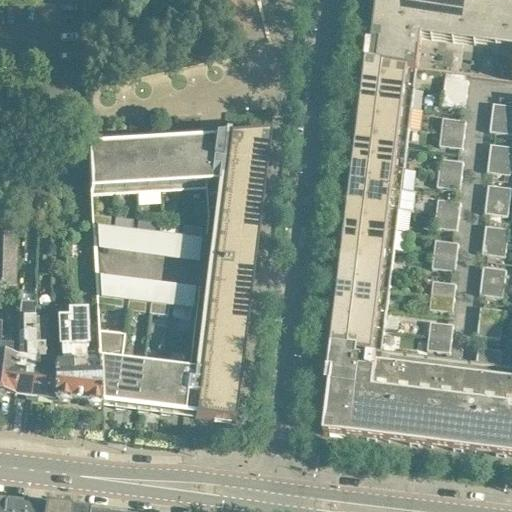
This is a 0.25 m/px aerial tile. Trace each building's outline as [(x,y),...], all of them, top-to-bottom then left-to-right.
[(466,78),(511,83),(511,0),(376,0),(371,45),(372,45),(370,63),(369,63),(369,65),(417,71),(417,72),(466,78)] [(369,65),(366,85),(414,91),(417,72),(417,71),(369,65)] [(468,83),(465,83),(447,81),(445,94),(467,97),(468,83)] [(366,85),(364,105),(412,111),(414,91),(366,85)] [(465,111),(467,97),(445,94),(443,109),(462,111),(465,111)] [(364,105),(361,126),(409,132),(412,111),(364,105)] [(493,107),(491,121),(511,123),(511,109),(498,108),(493,107)] [(511,137),(511,132),(511,123),(491,121),(490,135),(495,135),(511,137)] [(466,124),(460,124),(444,122),(443,135),(464,138),(466,124)] [(361,126),(359,146),(407,152),(409,132),(361,126)] [(463,152),(464,138),(443,135),(441,149),(459,152),(463,152)] [(251,293),(250,293),(253,272),(254,272),(254,271),(253,271),(269,136),(229,138),(228,142),(223,142),(223,139),(214,139),(214,143),(201,143),(204,192),(205,192),(206,221),(204,243),(215,245),(213,267),(210,290),(198,288),(188,367),(182,415),(194,416),(194,420),(234,425),(250,294),(251,294),(251,293)] [(191,140),(179,141),(182,193),(204,192),(201,143),(192,144),(191,140)] [(169,142),(156,143),(159,195),(182,193),(179,141),(178,141),(178,145),(169,145),(169,142)] [(146,143),(133,144),(136,196),(159,195),(156,143),(155,143),(155,146),(146,147),(146,143)] [(123,145),(110,145),(114,198),(136,196),(133,144),(132,144),(133,148),(124,148),(123,145)] [(87,155),(86,155),(86,169),(88,169),(90,199),(114,198),(110,145),(109,146),(110,149),(101,150),(100,146),(87,147),(87,151),(87,155)] [(359,146),(356,166),(404,172),(407,152),(359,146)] [(491,148),(489,162),(511,164),(511,153),(511,150),(494,148),(491,148)] [(67,156),(64,156),(51,157),(52,171),(68,170),(67,156)] [(509,178),(511,164),(489,162),(487,175),(493,176),(509,178)] [(462,179),(464,165),(442,163),(440,176),(462,179)] [(356,166),(354,186),(402,192),(404,172),(356,166)] [(460,193),(462,179),(440,176),(438,190),(460,193)] [(354,186),(351,206),(399,213),(415,215),(418,194),(402,192),(354,186)] [(488,188),(486,202),(508,205),(510,191),(491,189),(488,188)] [(506,219),(508,205),(486,202),(485,216),(490,217),(506,219)] [(459,220),(461,206),(439,203),(438,217),(459,220)] [(351,206),(349,227),(397,233),(399,213),(351,206)] [(458,234),(459,220),(438,217),(436,231),(458,234)] [(111,220),(93,218),(94,229),(110,231),(111,220)] [(115,221),(114,232),(132,234),(133,223),(115,221)] [(138,223),(137,234),(155,237),(156,226),(138,223)] [(161,226),(159,237),(177,239),(179,228),(161,226)] [(349,227),(346,247),(394,253),(397,233),(349,227)] [(183,229),(182,240),(200,242),(201,231),(183,229)] [(486,229),(484,243),(506,246),(507,232),(489,230),(486,229)] [(0,287),(15,288),(16,242),(0,241),(0,287)] [(504,260),(506,246),(484,243),(482,257),(488,258),(504,260)] [(459,247),(453,246),(437,244),(435,258),(457,260),(459,247)] [(346,247),(344,267),(392,273),(394,253),(346,247)] [(455,274),(457,260),(435,258),(433,272),(455,274)] [(344,267),(341,287),(389,293),(392,273),(344,267)] [(483,270),(481,284),(503,287),(505,273),(486,270),(483,270)] [(501,300),(503,287),(481,284),(480,298),(485,298),(501,300)] [(456,287),(451,287),(434,285),(433,299),(454,301),(456,287)] [(341,287),(339,308),(387,314),(389,293),(341,287)] [(124,302),(98,298),(98,306),(123,309),(124,302)] [(453,315),(454,301),(433,299),(431,313),(449,315),(453,315)] [(129,302),(128,313),(146,315),(147,304),(129,302)] [(151,305),(150,316),(168,318),(169,307),(151,305)] [(174,308),(172,319),(190,321),(192,310),(174,308)] [(339,308),(336,328),(384,334),(387,314),(339,308)] [(480,311),(479,325),(501,328),(502,313),(484,311),(480,311)] [(68,319),(72,404),(100,408),(100,406),(99,388),(97,355),(83,356),(83,348),(87,348),(85,313),(67,313),(68,319)] [(17,361),(12,397),(29,399),(34,364),(33,320),(33,315),(18,315),(18,320),(17,361)] [(53,402),(72,404),(68,319),(57,320),(58,348),(60,348),(61,359),(51,360),(52,365),(53,402)] [(53,402),(52,365),(43,364),(42,347),(45,345),(45,320),(33,320),(34,364),(29,399),(53,402)] [(499,341),(501,328),(479,325),(477,339),(483,339),(499,341)] [(454,328),(448,327),(432,326),(430,339),(452,342),(454,328)] [(382,354),(384,334),(336,328),(334,348),(353,351),(382,354)] [(97,353),(97,355),(99,388),(100,406),(102,406),(102,405),(114,406),(113,410),(114,410),(121,358),(124,337),(97,333),(98,353),(97,353)] [(450,356),(452,342),(430,339),(428,353),(447,356),(450,356)] [(0,395),(12,397),(17,361),(10,360),(10,349),(0,348),(0,395)] [(323,436),(411,447),(456,452),(499,458),(511,459),(511,369),(500,368),(500,369),(476,366),(476,365),(446,362),(382,354),(353,351),(334,348),(330,374),(329,386),(323,436)] [(478,351),(476,365),(476,366),(500,369),(500,368),(501,354),(482,351),(478,351)] [(143,361),(121,358),(114,410),(127,412),(127,408),(136,409),(136,413),(137,413),(143,361)] [(158,416),(159,416),(166,364),(143,361),(137,413),(149,414),(150,411),(159,412),(158,416)] [(188,367),(166,364),(159,416),(172,417),(173,414),(182,415),(188,367)] [(22,511),(23,505),(4,503),(2,511),(22,511)]
